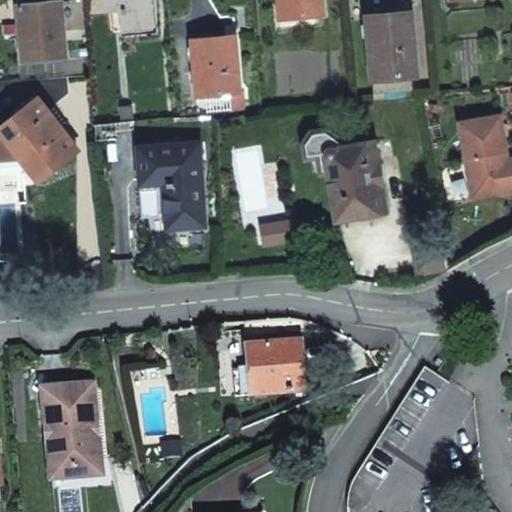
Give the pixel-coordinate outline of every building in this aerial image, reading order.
[(126,13),(127,30),(151,29),(149,0),(105,0),(106,10),(113,10),(122,9),(123,13),(126,13)] [(324,14),(322,0),(278,0),(280,18),(324,14)] [(39,9),(39,3),(18,4),(23,61),(66,57),(61,7),(39,9)] [(114,31),(127,30),(126,13),(123,13),(122,9),(113,10),(114,31)] [(390,20),(413,18),(413,12),(389,13),(390,20)] [(417,76),(413,18),(390,20),(389,13),(366,15),(371,80),(417,76)] [(236,35),(213,37),(213,44),(237,42),(236,35)] [(213,44),(213,37),(192,39),(197,95),(231,93),(233,111),(246,110),(244,90),(241,90),(237,42),(213,44)] [(18,139),(46,174),(77,150),(39,99),(0,128),(0,129),(12,144),(18,139)] [(511,158),(508,159),(501,119),(460,126),(474,198),(511,191),(511,158)] [(322,173),(327,172),(324,153),(334,137),(325,130),(312,133),(304,144),(307,158),(319,156),(322,173)] [(324,153),(327,172),(336,220),(387,211),(382,184),(378,185),(374,166),(379,165),(375,140),(347,145),(334,137),(324,153)] [(39,179),(46,174),(18,139),(12,144),(39,179)] [(207,226),(201,142),(138,146),(141,184),(164,183),(168,228),(207,226)] [(378,185),(382,184),(379,165),(374,166),(378,185)] [(418,273),(448,268),(444,246),(415,251),(418,273)] [(250,371),(252,397),(307,392),(303,343),(248,348),(250,371)] [(476,402),(427,370),(353,486),(351,490),(350,493),(348,501),(348,504),(348,511),(440,511),(482,448),(476,402)] [(237,398),(252,397),(250,371),(236,372),(237,398)] [(44,391),(52,472),(78,469),(77,462),(101,459),(94,386),(44,391)] [(78,469),(52,472),(53,480),(103,476),(101,459),(77,462),(78,469)]
